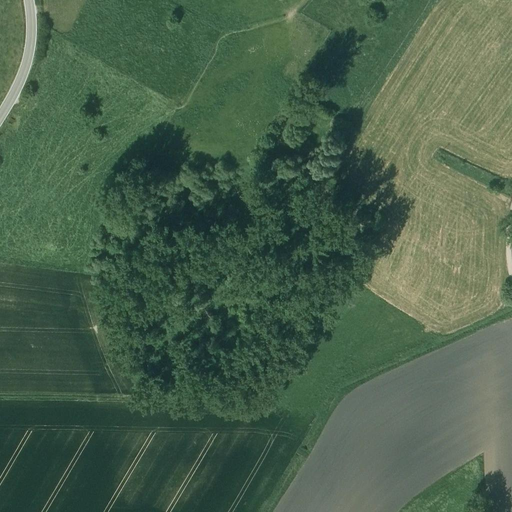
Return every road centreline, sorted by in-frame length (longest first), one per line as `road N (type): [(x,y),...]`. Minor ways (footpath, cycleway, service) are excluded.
road 1 (track): [(0,397),(272,403)]
road 2 (secondary): [(31,0),(36,22),(19,84),(0,116)]
